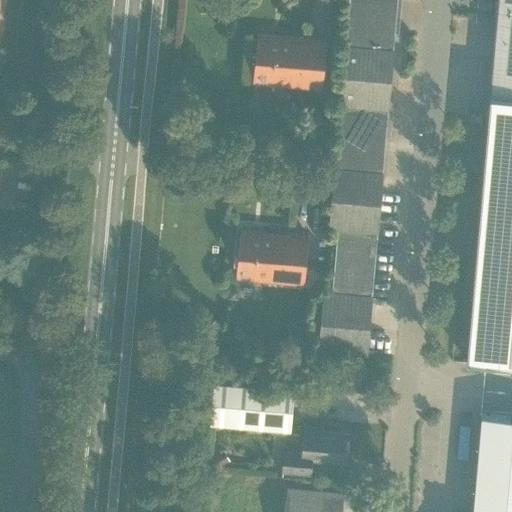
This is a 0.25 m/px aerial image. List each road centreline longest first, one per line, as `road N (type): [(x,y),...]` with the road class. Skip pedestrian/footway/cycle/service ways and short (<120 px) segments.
road 1 (unclassified): [(442,0),(398,511)]
road 2 (primary): [(127,0),(88,511)]
